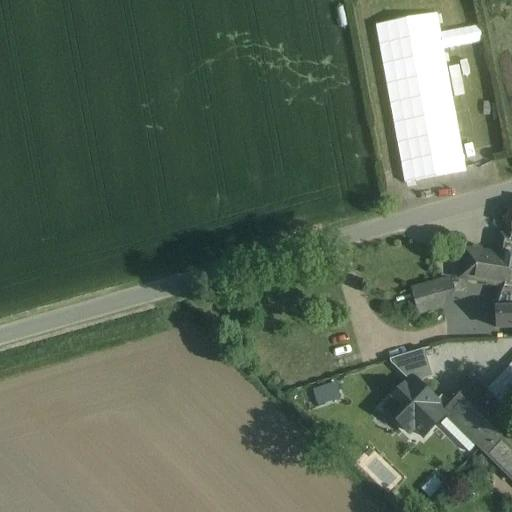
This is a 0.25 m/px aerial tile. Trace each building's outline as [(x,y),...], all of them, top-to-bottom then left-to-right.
[(511,211),(511,212),(507,244),(501,244),(499,258),(511,259),(511,211)] [(511,259),(499,258),(466,252),(462,278),(486,282),(488,286),(499,287),(502,284),(511,285),(511,259)] [(451,281),(413,291),(419,312),(444,306),(454,291),(451,281)] [(511,285),(502,284),(496,301),(511,300),(511,285)] [(511,300),(496,301),(497,329),(511,328),(511,300)] [(414,380),(420,386),(424,381),(433,378),(424,350),(390,361),(391,364),(411,384),(414,380)] [(511,367),(486,395),(506,415),(507,415),(511,410),(511,367)] [(420,386),(414,380),(411,384),(406,388),(405,387),(393,399),(395,400),(385,410),(410,434),(414,429),(423,438),(447,414),(445,413),(452,406),(442,397),(437,402),(420,386)] [(315,389),(320,406),(349,398),(343,381),(315,389)] [(497,424),(506,415),(486,395),(475,383),(452,406),(445,413),(447,414),(449,417),(478,445),(482,450),(502,429),(497,424)] [(502,429),(482,450),(511,479),(511,420),(507,415),(506,415),(497,424),(502,429)] [(478,445),(449,417),(441,426),(469,454),(478,445)]
